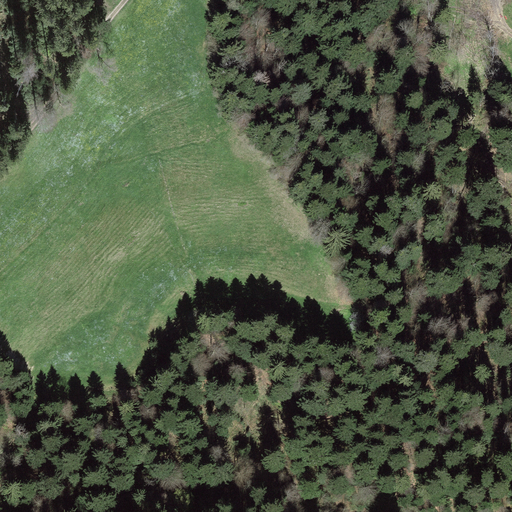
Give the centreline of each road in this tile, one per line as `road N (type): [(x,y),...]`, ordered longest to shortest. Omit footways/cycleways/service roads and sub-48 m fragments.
road 1 (track): [(0,454),(59,404),(130,393),(152,381),(204,305),(223,292),(343,308),(362,303),(373,255),(370,85),(380,49),(407,22),(435,10),(468,13),(511,34)]
road 2 (track): [(0,155),(126,0)]
